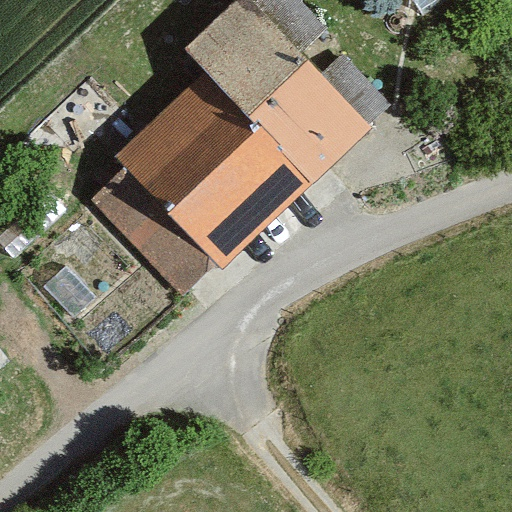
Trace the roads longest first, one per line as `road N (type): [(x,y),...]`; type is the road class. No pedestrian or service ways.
road 1 (residential): [(511,184),(425,215),(184,348)]
road 2 (unclassified): [(184,348),(0,506)]
road 3 (track): [(184,348),(324,511)]
